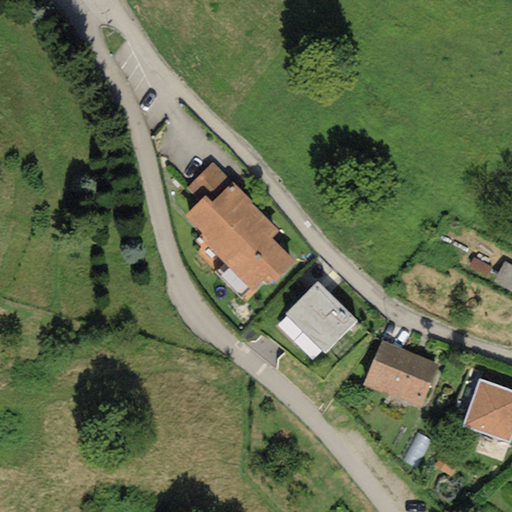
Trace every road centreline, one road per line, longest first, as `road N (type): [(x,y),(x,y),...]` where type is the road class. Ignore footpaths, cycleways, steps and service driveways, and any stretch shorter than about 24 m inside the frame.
road 1 (unclassified): [(74,0),(81,29),(137,127),(173,285),(193,325),(287,397),(389,511)]
road 2 (residential): [(511,359),(395,315),(353,281),(124,24),(79,0)]
